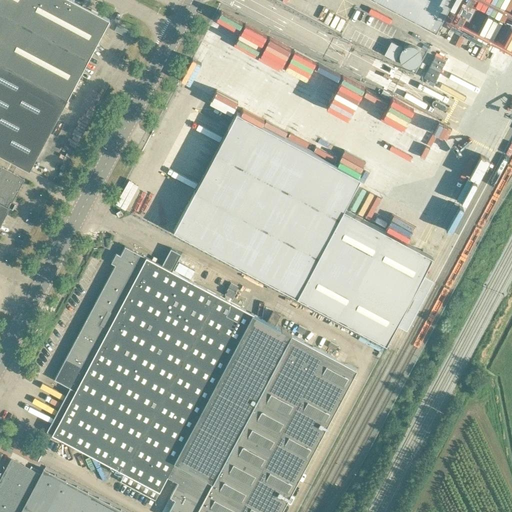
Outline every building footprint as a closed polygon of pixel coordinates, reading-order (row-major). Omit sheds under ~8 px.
[(0,0),(0,154),(29,170),(110,19),(73,0),(0,0)] [(377,0),(435,31),(451,0),(377,0)] [(203,42),(226,52),(241,20),(218,10),(203,42)] [(257,49),(263,34),(242,25),(235,40),(257,49)] [(274,74),(288,47),(267,37),(254,63),(274,74)] [(391,41),(384,54),(395,59),(402,46),(391,41)] [(290,50),(285,62),(307,72),(312,60),(290,50)] [(421,110),(404,145),(417,152),(423,140),(427,142),(438,119),(421,110)] [(297,295),(344,208),(360,177),(237,111),(228,127),(174,229),(297,295)] [(366,112),(364,116),(373,121),(375,117),(366,112)] [(0,224),(25,179),(0,165),(0,224)] [(433,255),(344,208),(297,295),(386,342),(433,255)] [(280,511),(357,369),(275,325),(280,315),(272,311),(267,321),(172,270),(181,253),(171,248),(161,265),(125,245),(124,246),(125,246),(120,256),(117,254),(113,262),(116,263),(55,378),(54,378),(76,390),(52,434),(125,472),(120,480),(155,499),(167,476),(183,484),(175,499),(180,501),(174,511),(280,511)] [(231,282),(228,287),(236,291),(238,286),(231,282)] [(225,294),(233,298),(236,291),(228,287),(225,294)] [(299,325),(297,329),(304,333),(306,329),(299,325)] [(330,342),(328,346),(335,350),(338,346),(330,342)] [(123,511),(44,468),(39,476),(12,462),(12,461),(11,461),(12,462),(0,484),(0,496),(0,497),(0,511),(123,511)]
